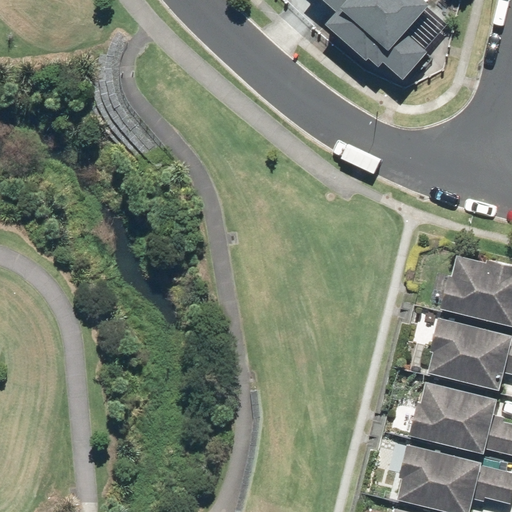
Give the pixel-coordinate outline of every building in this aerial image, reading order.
[(331,0),(342,9),(330,22),(371,56),(372,55),(385,65),(388,61),(409,78),(432,50),(411,33),(436,1),(434,0),(331,0)] [(453,269),(445,304),(511,319),(511,257),(491,252),(490,255),(461,248),(456,270),(453,269)] [(511,329),(442,313),(434,346),(437,347),(432,367),(504,384),(507,371),(511,372),(511,329)] [(421,395),(413,430),(488,448),(488,447),(511,452),(511,419),(506,418),(507,414),(496,411),(501,393),(430,375),(425,396),(421,395)] [(487,494),(511,500),(511,469),(484,462),(485,456),(411,439),(403,472),(406,473),(401,493),(473,510),(476,497),(486,499),(487,494)] [(440,511),(398,502),(395,511),(440,511)]
